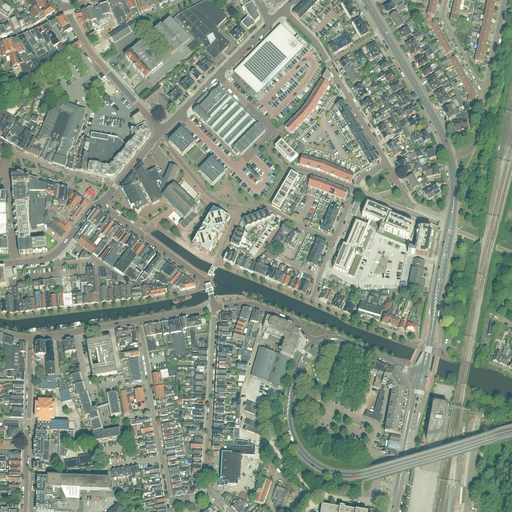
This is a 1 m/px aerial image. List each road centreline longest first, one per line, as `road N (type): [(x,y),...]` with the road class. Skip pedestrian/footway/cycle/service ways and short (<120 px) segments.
road 1 (secondary): [(312,346),(287,413),(298,450),(318,468),(355,476),(511,431)]
road 2 (residential): [(229,511),(206,484),(214,308)]
road 3 (residential): [(311,302),(216,262),(241,207),(263,205),(285,218)]
road 4 (residential): [(206,283),(142,300),(0,315)]
road 5 (residential): [(314,489),(274,446),(267,403),(245,395),(260,332)]
road 6 (residential): [(386,163),(317,44),(282,10)]
road 7 (unclassified): [(375,499),(378,456),(312,427),(335,362)]
road 8 (secondary): [(450,156),(365,0)]
road 9 (unclassified): [(160,131),(95,58),(65,10)]
road 10 (residential): [(206,283),(99,203)]
road 11 (residential): [(30,383),(24,511)]
road 12 (secondary): [(429,344),(451,220)]
road 13 (secondary): [(396,499),(422,376)]
road 14 (residential): [(429,344),(311,302)]
road 15 (residential): [(149,383),(89,389),(76,332)]
